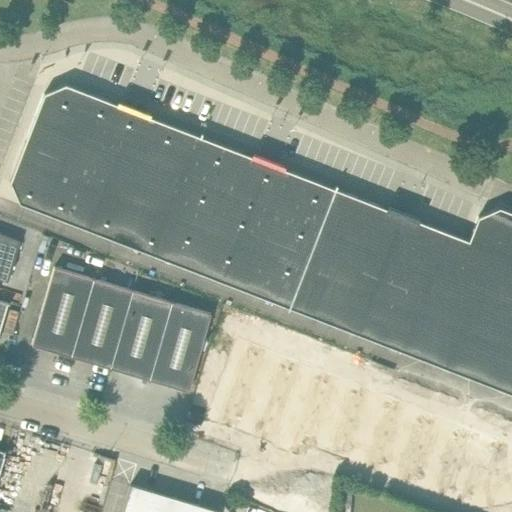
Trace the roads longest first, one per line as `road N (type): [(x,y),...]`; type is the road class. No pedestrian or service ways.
road 1 (unclassified): [(511,198),(137,34),(97,29),(0,47)]
road 2 (unclassified): [(223,474),(0,401)]
